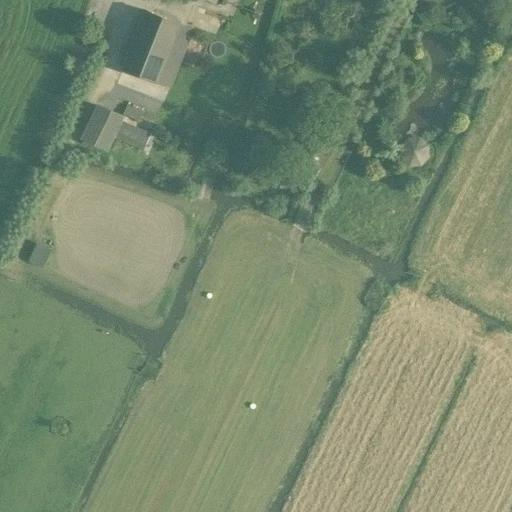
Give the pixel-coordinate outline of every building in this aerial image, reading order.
[(157,82),(180,24),(146,11),(123,69),(157,82)] [(395,59),(383,83),(400,91),(412,68),(408,65),(409,63),(400,59),(399,61),(395,59)] [(156,83),(152,96),(165,100),(169,87),(156,83)] [(80,138),(106,150),(123,114),(96,102),(80,138)] [(123,119),(137,124),(143,109),(129,104),(123,119)] [(190,129),(160,115),(151,133),(143,150),(140,157),(170,172),(190,129)] [(123,120),(115,137),(143,150),(151,133),(123,120)] [(37,243),(29,261),(42,267),(50,249),(37,243)]
